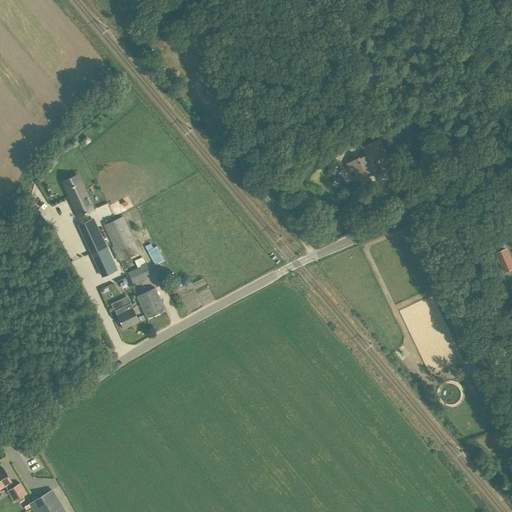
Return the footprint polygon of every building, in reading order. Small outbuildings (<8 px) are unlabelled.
[(203,98),(212,93),(209,88),(201,93),(203,98)] [(358,158),(346,164),(351,172),(353,171),(357,178),(369,172),(370,175),(379,171),(373,160),(387,153),(380,139),(363,147),(366,155),(359,159),(358,158)] [(79,183),(64,190),(77,216),(91,210),(79,183)] [(122,216),(104,224),(121,261),(122,260),(135,288),(148,281),(145,275),(151,272),(146,262),(143,257),(142,258),(122,216)] [(93,218),(79,224),(92,252),(106,245),(93,218)] [(152,243),(145,246),(155,265),(165,260),(158,246),(154,248),(152,243)] [(511,268),(511,260),(507,249),(506,250),(504,245),(498,248),(500,252),(497,254),(505,272),(511,268)] [(109,250),(95,257),(103,274),(117,267),(109,250)] [(156,287),(137,295),(148,318),(166,309),(156,287)] [(131,303),(115,311),(123,329),(139,321),(131,303)] [(3,468),(0,470),(0,489),(4,487),(7,491),(6,491),(13,502),(26,494),(19,484),(14,487),(11,482),(12,482),(3,468)] [(66,511),(53,489),(30,502),(35,511),(66,511)]
